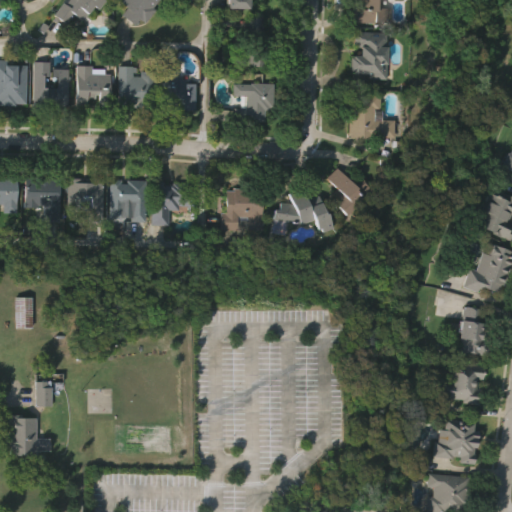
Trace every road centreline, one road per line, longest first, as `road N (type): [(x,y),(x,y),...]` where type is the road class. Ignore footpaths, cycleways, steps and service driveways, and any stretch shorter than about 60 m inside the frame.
road 1 (residential): [(0,139),(292,151),(307,136)]
road 2 (residential): [(310,0),(307,136)]
